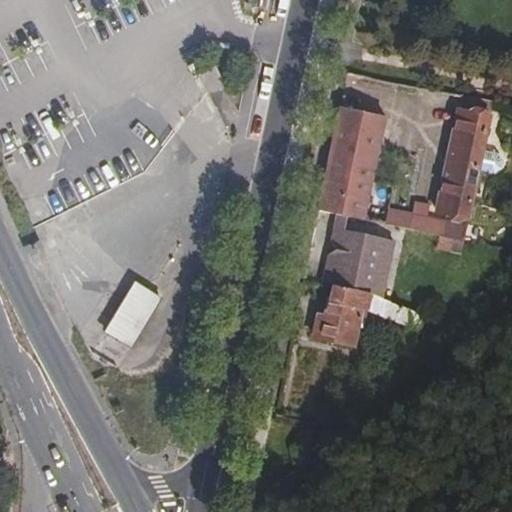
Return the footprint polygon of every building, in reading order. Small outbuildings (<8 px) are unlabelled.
[(197,77),(206,95),(225,85),(215,68),(197,77)] [(461,96),(457,110),(490,117),(493,103),(461,96)] [(384,117),(339,108),(318,209),(338,214),(348,216),(361,219),(384,117)] [(478,170),(482,151),(490,117),(457,110),(434,212),(466,220),(478,170)] [(497,154),(482,151),(478,170),(493,174),(499,169),(501,161),(497,154)] [(371,206),(368,221),(442,237),(461,241),(464,227),(424,218),(427,206),(412,203),(410,215),(371,206)] [(334,232),(344,235),(348,216),(338,214),(334,232)] [(393,246),(344,235),(334,232),(332,242),(343,244),(340,256),(329,255),(323,283),(334,286),(371,294),(372,295),(382,299),(393,246)] [(461,241),(442,237),(440,247),(459,252),(461,241)] [(332,242),(329,255),(340,256),(343,244),(332,242)] [(160,301),(134,285),(103,335),(130,351),(160,301)] [(360,311),(368,313),(371,294),(334,286),(332,300),(329,300),(324,324),(316,322),(312,338),(352,348),(360,311)] [(419,333),(425,316),(382,299),(372,295),(371,294),(368,313),(419,333)]
